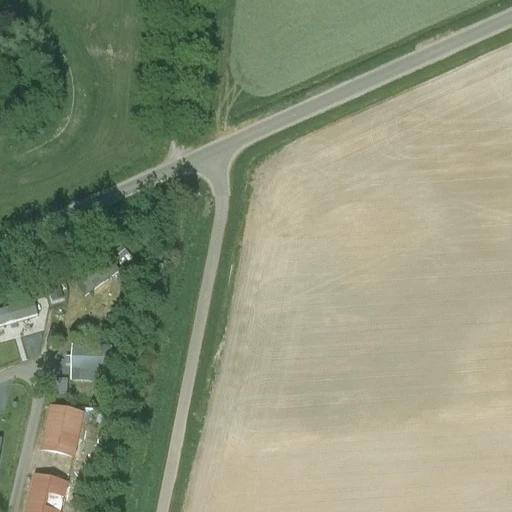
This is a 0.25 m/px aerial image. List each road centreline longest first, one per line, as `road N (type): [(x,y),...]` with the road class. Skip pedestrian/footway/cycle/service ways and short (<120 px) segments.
road 1 (unclassified): [(161,511),(218,223),(214,151)]
road 2 (unclassified): [(214,151),(511,19)]
road 3 (unclassified): [(0,246),(214,151)]
road 4 (unknown): [(186,0),(163,174)]
